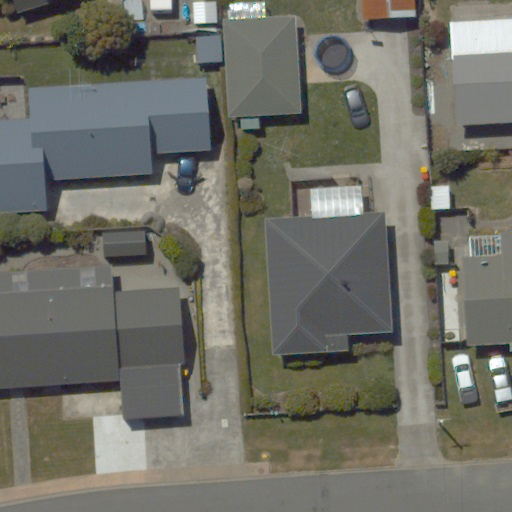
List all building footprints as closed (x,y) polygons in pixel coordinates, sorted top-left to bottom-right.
[(10,0),(16,17),(72,0),(10,0)] [(415,20),(414,0),(360,0),(361,22),(415,20)] [(306,20),(223,25),(228,116),(312,110),(306,20)] [(511,20),(447,24),(452,131),(511,128),(511,20)] [(212,82),(30,91),(32,125),(0,126),(0,216),(49,215),(47,183),(155,178),(153,152),(215,149),(212,82)] [(312,194),(313,222),(263,224),(269,359),(390,354),(385,219),(366,220),(365,192),(312,194)] [(511,348),(511,238),(459,241),(463,350),(511,348)] [(0,267),(0,391),(105,389),(104,362),(183,360),(181,295),(113,296),(113,265),(0,267)]
